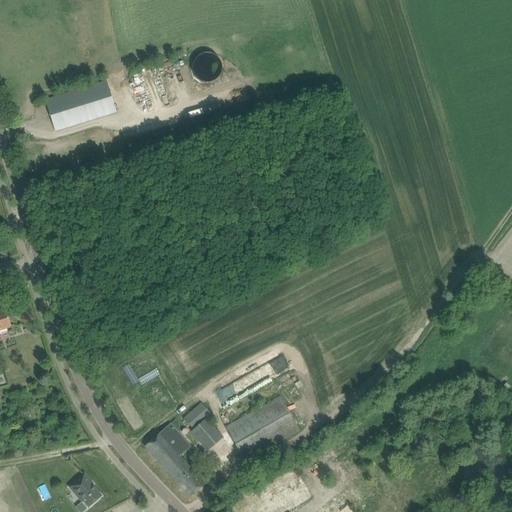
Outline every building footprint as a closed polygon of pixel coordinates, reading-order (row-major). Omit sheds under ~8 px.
[(225,71),(225,68),(225,65),(224,61),(222,58),(220,56),(217,54),(214,52),(212,51),(207,51),(204,51),(201,53),(198,54),(196,57),(194,60),(193,62),(192,65),(192,68),(192,71),(193,75),(195,78),(197,80),(200,82),(203,83),(205,84),(209,84),(213,84),(215,83),(217,82),(220,80),(222,78),(223,75),(225,71)] [(56,97),(46,100),(50,113),(56,131),(65,128),(116,112),(106,81),(56,97)] [(226,103),(242,102),(241,89),(225,90),(226,103)] [(209,99),(203,101),(206,112),(225,107),(223,100),(218,101),(217,97),(209,99)] [(0,312),(0,330),(2,330),(11,327),(6,310),(0,312)] [(273,360),(279,371),(288,366),(282,355),(273,360)] [(505,373),(496,379),(500,385),(509,379),(505,373)] [(242,417),(225,426),(245,461),(300,430),(281,396),(254,411),(242,417)] [(202,403),(184,418),(194,430),(191,432),(208,451),(224,438),(207,418),(211,415),(202,403)] [(153,440),(145,446),(190,497),(197,491),(205,484),(180,456),(190,447),(170,424),(153,440)] [(85,473),(69,487),(72,491),(74,490),(89,508),(102,496),(93,485),(94,484),(85,473)] [(372,492),(360,477),(346,488),(357,503),(372,492)]
